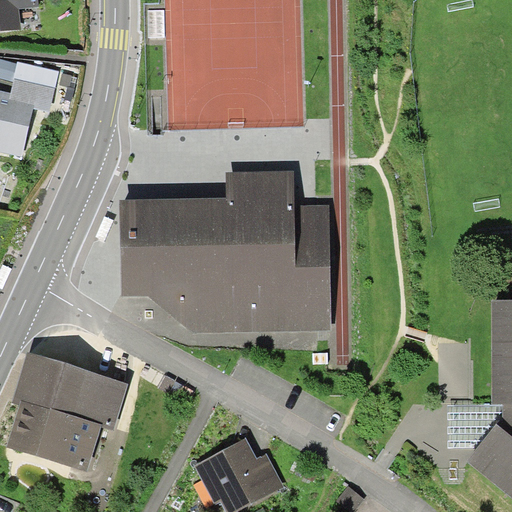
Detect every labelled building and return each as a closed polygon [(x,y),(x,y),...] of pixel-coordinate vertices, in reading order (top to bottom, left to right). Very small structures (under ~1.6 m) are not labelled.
[(38,0),(0,0),(0,31),(21,29),(19,9),(39,6),(38,0)] [(0,77),(13,81),(17,64),(0,58),(0,77)] [(13,81),(11,93),(9,98),(35,104),(34,108),(49,112),(59,71),(18,61),(17,64),(13,81)] [(0,90),(0,152),(22,157),(34,108),(35,104),(9,98),(11,93),(0,90)] [(225,196),(119,198),(122,295),(146,295),(193,332),(329,330),(328,205),(295,205),(293,170),(226,171),(225,196)] [(499,425),(511,435),(511,299),(492,299),(492,403),(503,402),(503,421),(499,425)] [(128,384),(28,353),(12,403),(20,405),(7,446),(87,472),(101,427),(113,430),(128,384)] [(497,423),(466,461),(511,497),(511,435),(499,425),(497,423)] [(247,437),(194,465),(215,505),(221,502),(226,511),(236,511),(284,487),(267,453),(258,458),(247,437)] [(351,511),(364,498),(349,486),(337,500),(351,511)]
